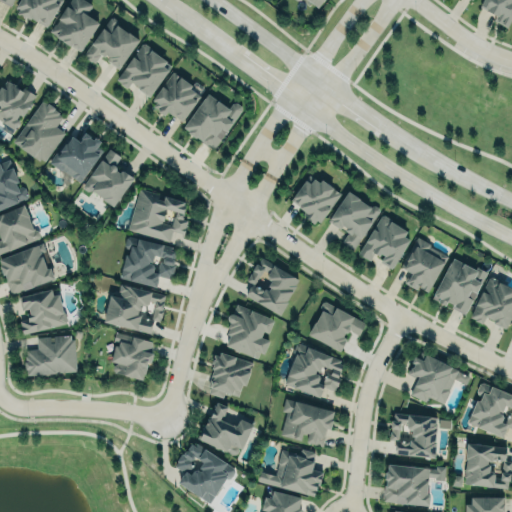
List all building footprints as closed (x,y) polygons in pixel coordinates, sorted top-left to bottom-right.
[(17,0),(60,0),(45,25),(30,16),(29,17),(24,14),(23,16),(16,12),(17,9),(14,7),(17,1),(17,0)] [(85,14),(92,4),(85,0),(68,0),(49,32),(80,51),(98,22),(85,14)] [(323,0),(301,0),(303,1),(303,0),(304,0),(317,8),(323,0)] [(506,26),(511,14),(511,0),(480,0),(479,3),(480,4),(479,5),(495,13),(493,19),(506,26)] [(119,68),(139,38),(108,17),(82,55),(94,63),(99,55),(119,68)] [(117,77),(122,81),(121,82),(126,86),(130,80),(138,86),(137,87),(149,96),(171,64),(150,49),(150,47),(145,42),(141,43),(117,77)] [(172,69),(151,99),(153,101),(152,104),(157,108),(156,109),(163,114),(166,110),(181,120),(199,94),(189,87),(191,83),(179,75),(172,69)] [(0,119),(13,128),(18,120),(15,118),(18,113),(21,115),(35,93),(21,85),(19,88),(14,85),(15,83),(10,80),(9,81),(7,79),(7,80),(5,79),(1,85),(0,85),(0,119)] [(228,107),(206,92),(182,128),(213,149),(242,107),(232,101),(228,107)] [(43,159),(63,131),(55,125),(62,115),(57,112),(59,110),(41,98),(11,140),(38,158),(39,156),(43,159)] [(104,145),(83,132),(78,140),(68,134),(50,163),(81,182),(104,145)] [(108,147),(81,184),(82,187),(86,190),(89,190),(90,189),(101,196),(100,197),(112,205),(132,177),(130,176),(131,175),(122,169),(122,170),(120,168),(118,171),(115,169),(115,167),(115,166),(115,165),(113,164),(119,155),(108,147)] [(0,161),(9,158),(18,181),(15,183),(17,189),(20,185),(25,187),(28,195),(26,198),(23,200),(22,198),(17,199),(17,202),(0,208),(0,161)] [(339,192),(318,221),(315,219),(312,223),(305,217),(306,216),(301,212),(303,210),(298,206),(298,205),(289,199),(304,179),(309,182),(313,177),(318,181),(320,178),(339,192)] [(169,240),(171,230),(183,233),(186,219),(181,218),(185,201),(160,195),(161,194),(137,188),(127,230),(169,240)] [(346,190),(327,220),(338,228),(341,224),(345,226),(343,229),(348,232),(347,233),(346,232),(341,240),(351,248),(378,210),(378,207),(374,204),(370,205),(370,206),(369,205),(368,205),(346,190)] [(0,212),(22,203),(33,228),(37,229),(39,234),(38,237),(0,252),(0,212)] [(408,238),(390,267),(379,260),(383,254),(379,252),(377,255),(372,252),(368,259),(357,252),(380,215),(383,214),(389,218),(390,220),(405,230),(402,235),(408,238)] [(427,293),(447,254),(415,237),(399,267),(410,272),(405,281),(427,293)] [(119,278),(156,286),(158,275),(170,278),(176,247),(136,239),(136,241),(125,239),(123,248),(125,248),(119,278)] [(53,279),(42,244),(0,256),(0,265),(8,293),(53,279)] [(252,282),(245,295),(279,314),(297,278),(274,264),(262,255),(246,279),(252,282)] [(475,268),(451,256),(430,297),(444,304),(446,300),(452,303),(450,306),(464,313),(486,271),(476,266),(475,268)] [(490,275),(511,286),(511,313),(506,328),(493,321),(494,319),(486,315),(481,323),(470,316),(490,275)] [(119,283),(164,293),(159,320),(152,318),(150,317),(154,301),(148,300),(147,302),(144,304),(141,304),(140,309),(137,309),(136,312),(140,313),(138,320),(151,323),(149,332),(102,320),(109,294),(118,296),(119,290),(117,290),(119,283)] [(50,287),(52,294),(57,293),(62,310),(64,311),(65,319),(64,322),(22,333),(18,320),(27,318),(25,312),(28,312),(27,307),(20,309),(17,296),(50,287)] [(307,333),(313,321),(314,321),(320,310),(318,306),(321,301),(324,300),(335,306),(364,322),(357,334),(349,330),(350,329),(348,328),(348,329),(347,331),(345,331),(343,331),(341,335),(344,336),(343,337),(345,338),(339,350),(338,349),(337,350),(307,333)] [(235,302),(273,319),(268,332),(263,330),(261,336),(268,339),(264,353),(259,350),(257,358),(225,344),(229,333),(226,333),(229,328),(227,327),(229,320),(227,319),(227,317),(227,315),(228,313),(230,312),(232,312),(234,308),(235,302)] [(115,331),(151,340),(151,352),(152,352),(150,361),(146,361),(141,380),(112,371),(112,364),(116,362),(112,360),(114,344),(118,344),(118,342),(112,341),(115,331)] [(69,333),(70,338),(73,338),(76,370),(26,374),(25,372),(25,368),(24,368),(23,360),(24,360),(24,354),(25,354),(25,348),(36,347),(35,336),(49,335),(49,342),(53,342),(52,335),(69,333)] [(283,384),(319,396),(322,386),(334,390),(344,360),(297,343),(283,384)] [(252,361),(244,385),(241,384),(237,395),(223,391),(221,396),(207,392),(209,386),(206,385),(212,368),(210,367),(212,363),(210,362),(212,353),(217,354),(219,350),(252,361)] [(464,383),(452,377),(448,388),(448,390),(442,402),(426,395),(424,400),(409,393),(416,377),(406,372),(409,366),(411,367),(413,363),(410,361),(413,355),(422,359),(424,353),(457,369),(456,370),(468,376),(464,383)] [(482,381),(511,393),(511,428),(505,425),(504,427),(504,428),(501,436),(466,421),(475,399),(478,400),(481,394),(476,393),(475,389),(478,383),(482,381)] [(285,397),(332,409),(330,418),(332,419),(330,429),(326,427),(322,445),(305,441),(308,433),(303,432),(301,439),(280,434),(285,410),(282,409),(285,397)] [(251,423),(240,448),(237,447),(237,448),(237,451),(236,452),(234,453),(231,453),(217,447),(216,448),(213,447),(212,445),(196,437),(200,426),(202,427),(206,417),(208,418),(216,401),(226,406),(223,413),(221,413),(219,417),(235,424),(239,417),(251,423)] [(392,411),(429,415),(430,416),(435,416),(435,422),(436,422),(434,440),(435,441),(433,456),(393,453),(393,451),(394,451),(394,449),(393,449),(393,443),(395,443),(395,439),(388,438),(389,430),(390,430),(390,427),(389,427),(390,419),(392,419),(392,411)] [(507,488),(510,461),(504,460),(506,446),(466,442),(462,483),(507,488)] [(195,444),(194,446),(190,443),(186,449),(182,451),(181,453),(179,452),(174,460),(175,461),(172,465),(182,472),(176,482),(208,502),(224,476),(227,478),(230,476),(232,473),(233,470),(233,467),(195,444)] [(322,471),(318,485),(316,484),(313,495),(256,480),(259,470),(274,474),(275,473),(274,473),(280,448),(298,453),(300,447),(315,451),(311,468),(322,471)] [(387,463),(386,469),(384,471),(383,478),(385,480),(384,484),(382,483),(381,500),(426,505),(427,503),(428,495),(427,493),(424,493),(426,474),(428,474),(428,476),(432,476),(433,467),(387,463)] [(267,496),(269,489),(300,497),(297,507),(301,508),(299,511),(265,511),(266,510),(260,509),(263,495),(267,496)] [(470,496),(501,496),(501,503),(502,503),(502,510),(501,510),(501,511),(463,511),(463,503),(470,503),(470,496)]
